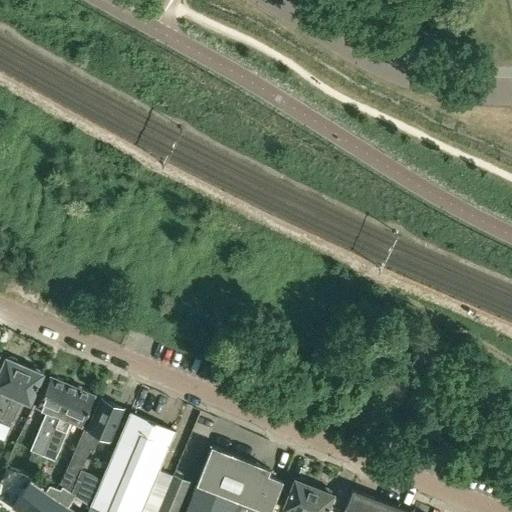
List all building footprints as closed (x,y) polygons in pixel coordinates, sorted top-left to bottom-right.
[(0,396),(0,420),(24,365),(5,357),(0,369),(0,389),(2,391),(0,396)] [(42,373),(24,365),(0,420),(9,424),(20,398),(30,402),(42,373)] [(30,449),(42,454),(72,385),(50,376),(38,406),(47,410),(30,449)] [(55,460),(60,448),(72,420),(82,425),(95,395),(72,385),(42,454),(55,460)] [(60,484),(75,495),(91,506),(98,489),(76,480),(89,449),(93,450),(100,435),(110,438),(124,407),(101,398),(88,430),(84,428),(60,484)] [(77,511),(68,505),(75,495),(60,484),(58,488),(49,484),(44,491),(31,482),(12,507),(19,511),(158,511),(174,474),(160,468),(176,430),(132,411),(98,489),(91,506),(88,511),(77,511)] [(270,511),(283,479),(268,473),(270,467),(211,444),(185,511),(270,511)] [(7,469),(3,479),(11,482),(15,472),(7,469)] [(177,511),(190,481),(174,474),(158,511),(177,511)] [(304,511),(314,486),(307,483),(305,480),(301,478),(298,479),(294,478),(283,509),(290,511),(304,511)] [(323,489),(314,486),(304,511),(326,511),(334,493),(331,492),(329,489),(326,488),(323,489)] [(414,511),(395,504),(353,489),(343,511),(414,511)]
